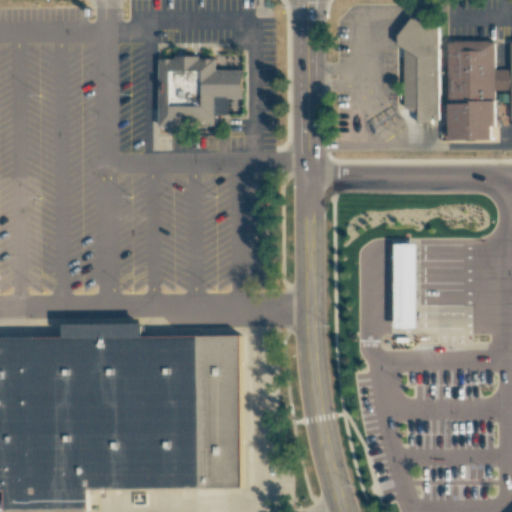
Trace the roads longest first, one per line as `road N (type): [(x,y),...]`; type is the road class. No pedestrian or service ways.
road 1 (tertiary): [(342,511),(312,381),(311,0)]
road 2 (residential): [(308,175),(511,173)]
